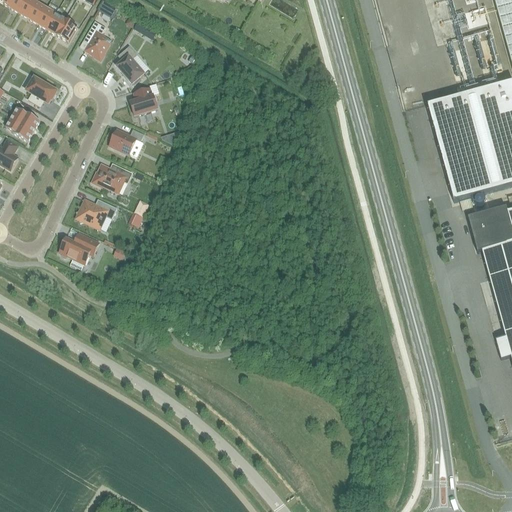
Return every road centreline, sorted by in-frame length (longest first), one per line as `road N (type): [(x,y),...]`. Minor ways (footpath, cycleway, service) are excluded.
road 1 (secondary): [(441,445),(325,0)]
road 2 (unclassified): [(281,511),(175,408),(0,302)]
road 3 (residential): [(83,87),(102,108),(39,243),(26,250),(0,235)]
road 4 (residential): [(83,87),(0,227)]
